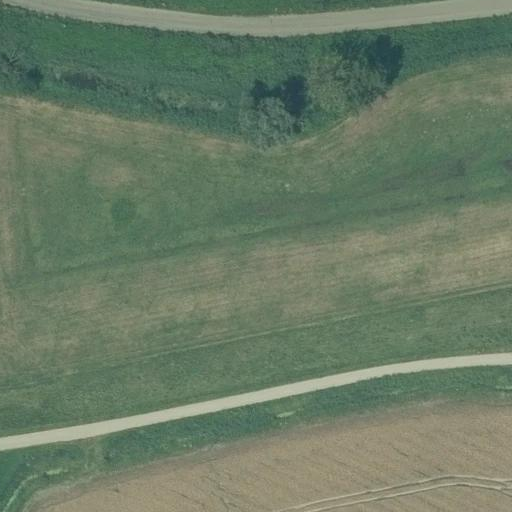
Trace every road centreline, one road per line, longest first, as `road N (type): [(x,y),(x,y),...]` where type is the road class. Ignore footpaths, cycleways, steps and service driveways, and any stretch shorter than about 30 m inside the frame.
road 1 (unclassified): [(0,443),(409,368),(511,359)]
road 2 (unclassified): [(511,8),(255,35),(4,0)]
